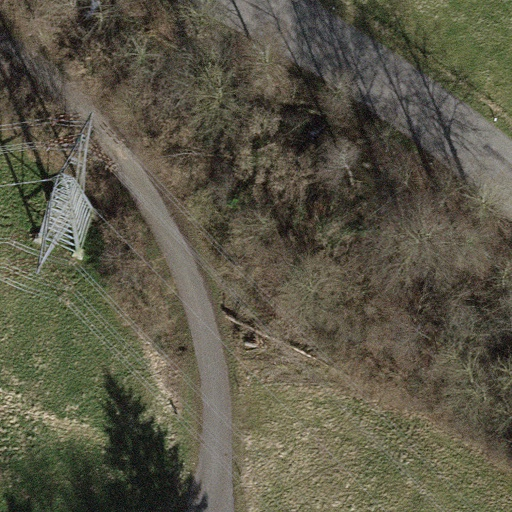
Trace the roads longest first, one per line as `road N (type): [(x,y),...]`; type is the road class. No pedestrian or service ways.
road 1 (track): [(198,511),(219,412),(206,333),(167,223),(87,111),(0,46)]
road 2 (unclassified): [(511,180),(328,29),(278,0)]
